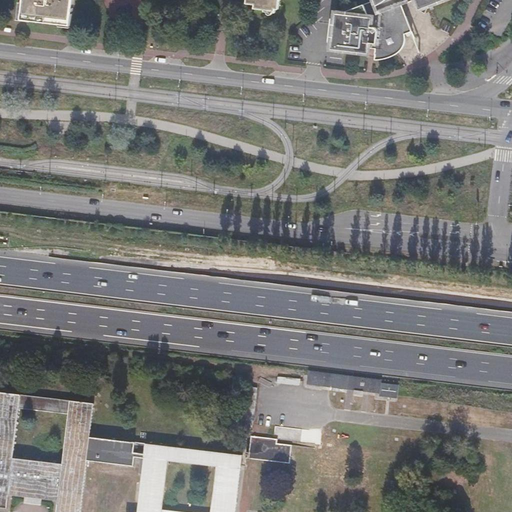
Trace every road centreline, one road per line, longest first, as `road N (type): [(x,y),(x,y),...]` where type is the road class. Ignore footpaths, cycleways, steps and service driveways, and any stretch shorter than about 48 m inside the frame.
road 1 (motorway): [(0,312),(511,376)]
road 2 (motorway): [(511,328),(0,269)]
road 3 (secondary): [(510,110),(0,50)]
road 4 (secondary): [(0,195),(326,231)]
road 5 (secondary): [(326,231),(361,217),(498,234)]
road 6 (secondary): [(326,231),(497,251)]
road 7 (secondary): [(510,110),(498,234)]
